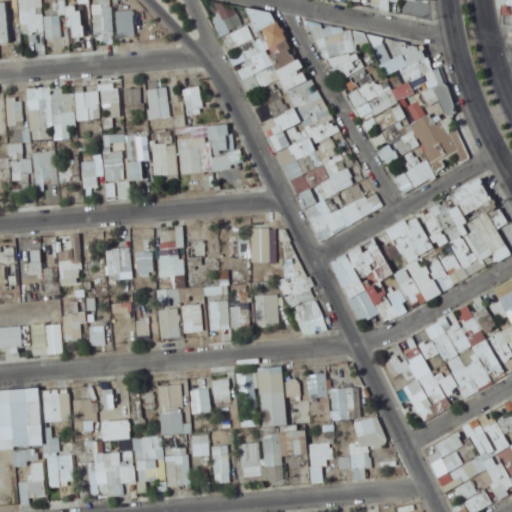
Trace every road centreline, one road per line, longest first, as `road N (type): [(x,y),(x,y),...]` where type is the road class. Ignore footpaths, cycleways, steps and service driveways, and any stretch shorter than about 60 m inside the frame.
road 1 (residential): [(442,511),(211,59),(150,0)]
road 2 (residential): [(358,347),(0,369)]
road 3 (residential): [(102,511),(429,484)]
road 4 (residential): [(0,221),(285,200)]
road 5 (residential): [(400,210),(282,4)]
road 6 (residential): [(500,154),(316,258)]
road 7 (residential): [(0,70),(211,59)]
road 8 (residential): [(262,0),(455,35)]
road 9 (primary): [(452,0),(464,74),(511,175)]
road 10 (residential): [(511,260),(358,347)]
